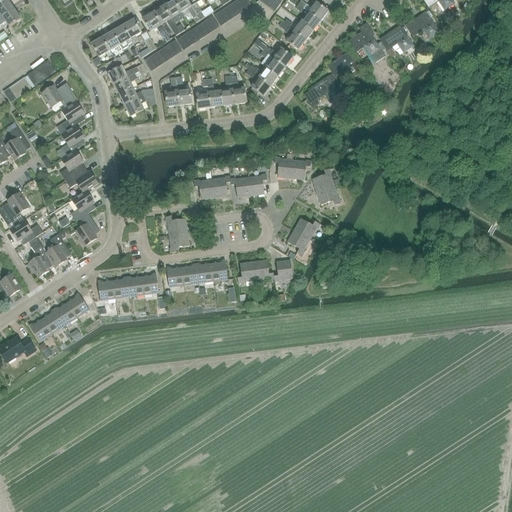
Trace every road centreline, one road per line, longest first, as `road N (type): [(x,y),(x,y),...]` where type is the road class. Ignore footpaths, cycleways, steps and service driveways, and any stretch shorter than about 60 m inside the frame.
road 1 (residential): [(106,136),(265,117),(365,0)]
road 2 (residential): [(140,212),(145,259),(259,246),(266,238),(253,213),(201,217),(183,208)]
road 3 (residential): [(38,299),(113,245),(114,214)]
